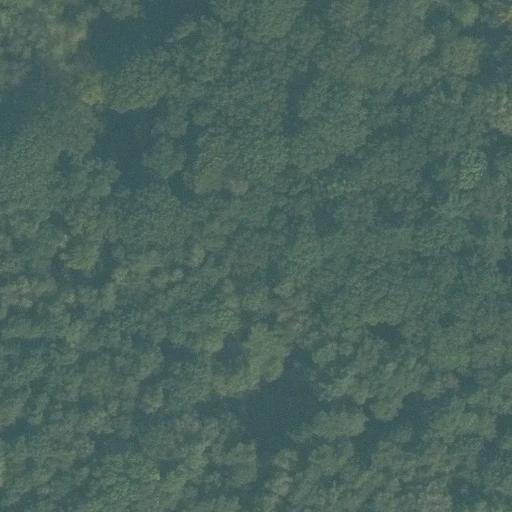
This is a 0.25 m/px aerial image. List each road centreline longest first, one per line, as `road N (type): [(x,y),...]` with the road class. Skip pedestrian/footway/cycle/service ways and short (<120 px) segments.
road 1 (track): [(29,232),(101,221),(511,349)]
road 2 (track): [(136,235),(241,0)]
